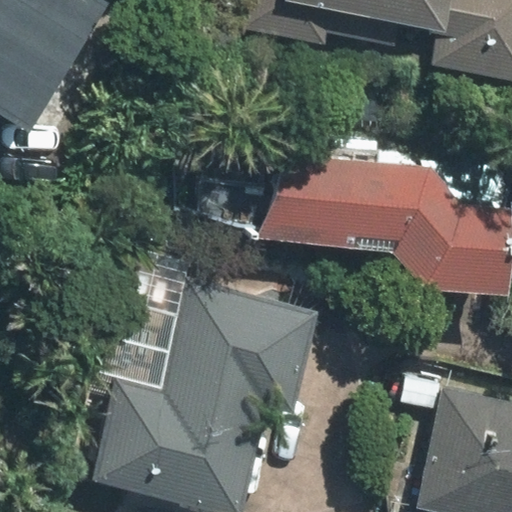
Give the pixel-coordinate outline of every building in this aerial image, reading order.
[(0,0),(0,83),(31,102),(91,0),(0,0)] [(511,0),(448,0),(442,45),(511,54),(511,0)] [(449,134),(286,126),(282,214),(439,222),(438,249),(511,252),(511,170),(447,167),(449,134)] [(204,266),(125,250),(110,325),(142,331),(119,445),(252,471),(275,355),(303,360),(311,319),(198,297),(204,266)] [(511,376),(452,361),(422,481),(511,504),(511,376)]
